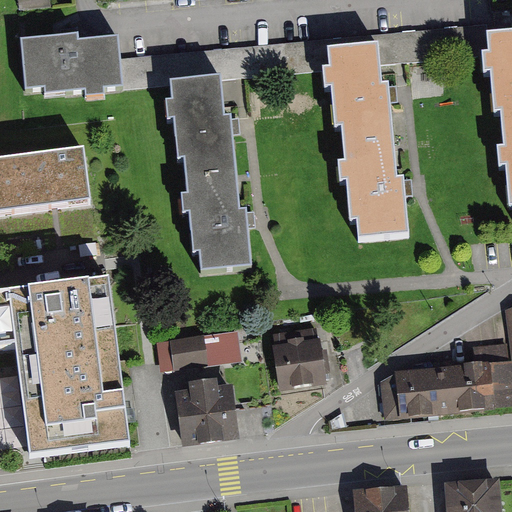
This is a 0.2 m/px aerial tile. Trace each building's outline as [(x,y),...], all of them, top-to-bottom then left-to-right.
[(511,40),(500,42),(502,61),(499,61),(500,77),(507,76),(510,119),(511,118),(511,40)] [(106,98),(123,96),(119,45),(80,49),(79,42),(21,47),(25,99),(45,97),(45,103),(85,99),(85,105),(107,103),(106,98)] [(390,52),(342,55),(343,75),(335,76),(337,95),(344,94),(347,133),(357,132),(360,168),(353,169),(354,185),(360,185),(363,226),(371,225),(372,242),(419,239),(416,184),(407,185),(401,92),(392,92),(390,52)] [(445,82),(415,84),(416,101),(446,99),(445,82)] [(235,85),(183,88),(184,108),(178,108),(180,127),(188,127),(190,168),(198,167),(200,200),(190,200),(191,217),(201,216),(203,261),(211,260),(212,276),(261,273),(258,216),(250,216),(245,124),(238,124),(235,85)] [(0,213),(87,204),(82,152),(0,161),(0,213)] [(109,284),(0,297),(0,353),(15,352),(29,462),(131,449),(109,284)] [(388,383),(392,424),(511,413),(511,310),(507,311),(511,364),(405,373),(406,381),(388,383)] [(323,334),(280,338),(286,393),(329,388),(323,334)] [(157,342),(164,372),(177,369),(170,339),(157,342)] [(207,340),(178,343),(181,372),(210,369),(207,340)] [(196,396),(187,397),(192,449),(248,443),(242,391),(225,393),(224,386),(196,389),(196,396)] [(505,511),(504,484),(453,487),(454,511),(505,511)] [(415,511),(415,491),(364,494),(364,511),(415,511)]
